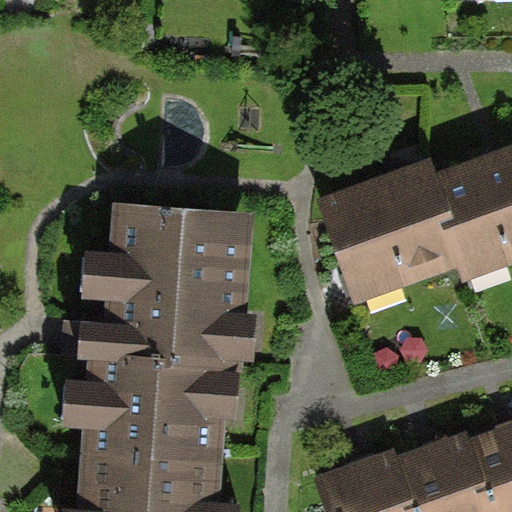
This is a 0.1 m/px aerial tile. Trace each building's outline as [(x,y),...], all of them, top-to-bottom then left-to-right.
[(511,150),(425,183),(452,273),(456,286),(511,265),(511,150)] [(311,208),(350,311),(452,273),(425,183),(419,168),(311,208)] [(214,511),(238,223),(104,211),(76,511),(214,511)] [(511,511),(511,433),(454,448),(470,511),(511,511)] [(470,511),(454,448),(381,467),(392,511),(470,511)] [(392,511),(381,467),(308,485),(314,511),(392,511)]
